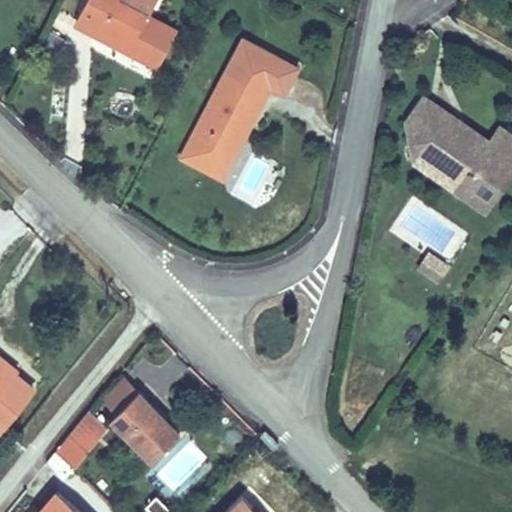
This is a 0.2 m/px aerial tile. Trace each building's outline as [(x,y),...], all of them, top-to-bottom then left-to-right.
[(175,26),(126,0),(83,0),(76,13),(127,40),(124,47),(154,64),(175,26)] [(227,179),(272,86),(284,91),(298,61),(243,34),(228,64),(183,158),(227,179)] [(406,120),(448,112),(423,95),(406,120)] [(511,165),(511,134),(498,125),(481,148),(465,137),(451,127),(448,112),(406,120),(409,144),(420,142),(423,165),(435,163),(461,180),(455,188),(483,208),(511,165)] [(451,127),(465,137),(471,128),(448,112),(451,127)] [(420,142),(409,144),(412,159),(455,188),(461,180),(435,163),(423,165),(420,142)] [(433,280),(444,264),(423,250),(412,266),(433,280)] [(0,420),(28,386),(0,364),(0,420)] [(108,421),(153,460),(179,431),(135,390),(108,421)] [(51,447),(69,465),(101,429),(80,411),(51,447)] [(172,492),(207,460),(190,441),(155,473),(172,492)] [(57,478),(69,465),(51,447),(39,462),(57,478)] [(265,511),(240,486),(213,511),(265,511)] [(73,511),(50,493),(34,511),(73,511)] [(156,497),(146,509),(149,511),(167,511),(171,508),(156,497)]
